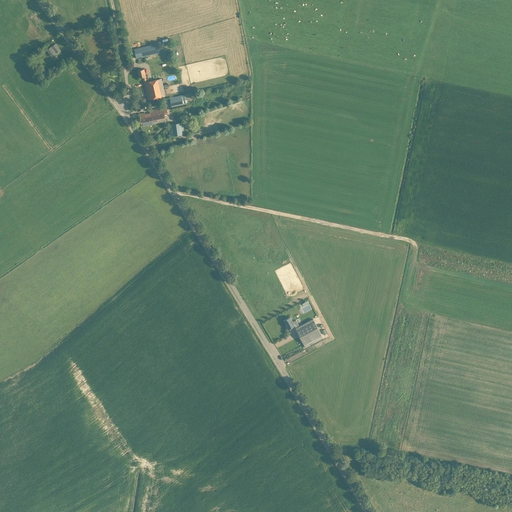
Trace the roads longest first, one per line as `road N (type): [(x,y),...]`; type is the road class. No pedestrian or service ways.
road 1 (unclassified): [(368,511),(120,107),(40,0)]
road 2 (track): [(174,192),(414,242)]
